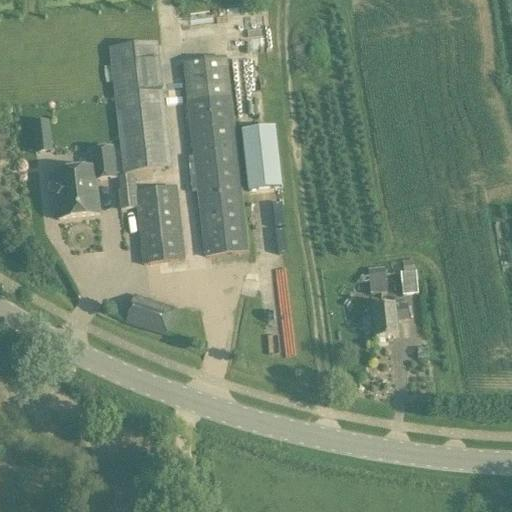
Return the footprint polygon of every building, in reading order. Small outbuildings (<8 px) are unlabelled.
[(171,170),(157,45),(108,51),(122,175),(171,170)] [(226,58),(181,63),(192,158),(187,159),(191,194),(196,194),(203,260),(248,254),(226,58)] [(51,124),(34,123),(32,143),(49,143),(51,124)] [(249,193),(282,188),(275,128),(242,133),(249,193)] [(100,219),(96,184),(117,182),(113,149),(89,151),(91,169),(51,173),(57,223),(100,219)] [(135,193),(135,189),(134,189),(133,177),(118,179),(119,192),(117,192),(119,212),(135,210),(141,267),(184,263),(176,188),(135,193)] [(383,268),(367,271),(370,297),(387,295),(384,276),(383,268)] [(402,274),(400,275),(402,297),(417,296),(414,268),(402,269),(402,274)] [(134,296),(124,325),(167,339),(176,309),(134,296)] [(404,307),(403,302),(392,303),(393,307),(372,309),(375,341),(398,339),(396,325),(409,323),(406,306),(404,307)]
